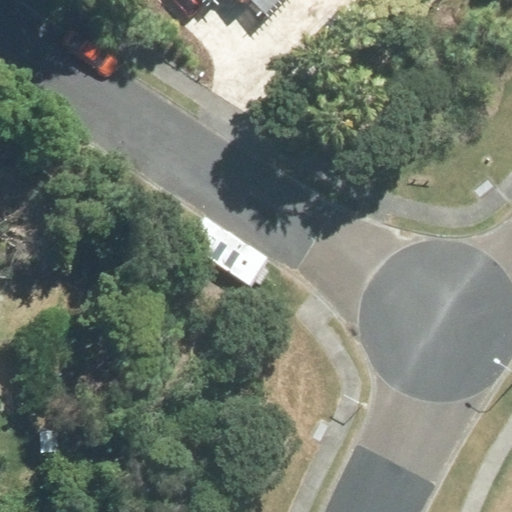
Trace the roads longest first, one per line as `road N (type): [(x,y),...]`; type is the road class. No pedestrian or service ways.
road 1 (residential): [(0,43),(442,320)]
road 2 (residential): [(442,320),(373,511)]
